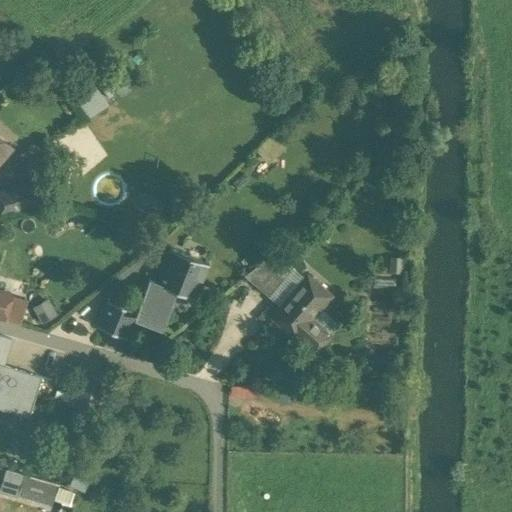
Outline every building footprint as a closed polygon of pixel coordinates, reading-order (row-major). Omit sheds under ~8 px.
[(86,78),(63,93),(83,121),(106,108),(86,78)] [(0,160),(11,148),(0,138),(0,160)] [(31,183),(0,192),(0,204),(3,214),(37,204),(31,183)] [(145,192),(137,214),(157,221),(165,200),(145,192)] [(209,264),(170,249),(157,283),(149,280),(137,312),(135,315),(161,326),(175,291),(195,299),(209,264)] [(294,268),(274,251),(244,275),(258,287),(273,270),(284,280),(287,277),(294,268)] [(273,270),(258,287),(270,297),(284,280),(273,270)] [(307,275),(297,286),(287,277),(284,280),(270,297),(280,306),(272,316),(295,336),(299,331),(318,348),(330,334),(310,318),(330,295),(307,275)] [(374,277),(373,289),(394,290),(395,279),(374,277)] [(12,295),(0,291),(0,316),(5,318),(12,295)] [(33,304),(42,321),(58,313),(48,296),(33,304)] [(137,312),(107,300),(106,301),(97,325),(96,326),(98,327),(99,324),(126,335),(125,338),(126,338),(127,337),(135,315),(137,312)] [(11,338),(0,334),(0,351),(2,352),(7,354),(11,338)] [(0,364),(0,407),(29,416),(41,376),(0,364)] [(5,470),(0,486),(0,491),(16,496),(22,475),(5,470)] [(51,483),(25,476),(19,495),(45,503),(51,483)] [(58,486),(54,499),(70,504),(74,491),(58,486)]
